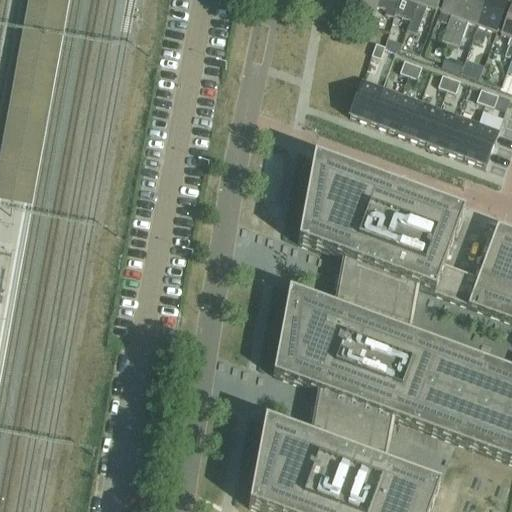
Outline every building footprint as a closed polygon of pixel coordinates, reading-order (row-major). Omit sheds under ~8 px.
[(372,0),(344,0),(342,14),(373,21),(376,11),(386,13),(385,19),(393,20),(394,18),(397,5),(378,1),(372,0)] [(398,0),(397,5),(394,18),(410,24),(418,0),(398,0)] [(418,0),(410,24),(406,35),(415,39),(426,11),(436,14),(441,0),(418,0)] [(441,43),(449,46),(465,0),(445,0),(439,17),(449,21),(441,43)] [(465,0),(449,46),(458,50),(467,27),(477,31),(488,0),(465,0)] [(507,6),(491,0),(488,0),(477,31),(472,44),(481,48),(486,34),(496,38),(507,6)] [(511,7),(500,38),(511,42),(504,59),(511,62),(511,7)] [(376,48),(371,60),(380,63),(385,51),(376,48)] [(404,65),(399,77),(408,80),(413,68),(404,65)] [(413,68),(408,80),(417,84),(421,72),(413,68)] [(442,79),(437,92),(446,95),(451,83),(442,79)] [(451,83),(446,95),(455,98),(460,86),(451,83)] [(362,84),(348,120),(368,128),(382,92),(362,84)] [(382,92),(368,128),(387,135),(401,99),(382,92)] [(480,94),(476,106),(485,109),(489,97),(480,94)] [(489,97),(485,109),(494,112),(498,100),(489,97)] [(401,99),(387,135),(407,142),(420,106),(401,99)] [(420,106),(407,142),(426,149),(440,113),(420,106)] [(440,113),(426,149),(445,156),(459,120),(440,113)] [(459,120),(445,156),(465,164),(478,128),(459,120)] [(478,128),(465,164),(485,171),(498,135),(478,128)] [(511,235),(497,230),(478,281),(444,269),(463,217),(314,162),(298,247),(344,263),(335,311),(289,295),(274,378),(320,396),(310,443),(265,426),(249,510),(254,511),(430,511),(438,490),(382,469),(391,422),(511,466),(511,235)]
